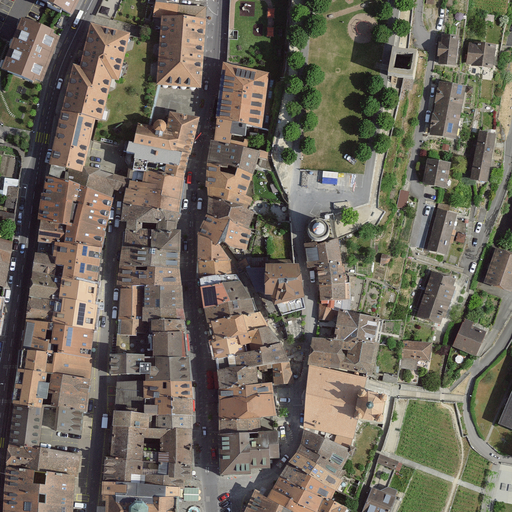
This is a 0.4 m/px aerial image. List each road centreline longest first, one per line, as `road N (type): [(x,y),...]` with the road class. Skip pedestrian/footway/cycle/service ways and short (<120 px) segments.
road 1 (residential): [(209,484),(189,265),(217,0)]
road 2 (secondary): [(92,0),(66,51),(35,167),(0,409)]
road 3 (residential): [(91,511),(117,196)]
road 4 (residential): [(209,484),(272,475),(295,440),(310,326),(298,239)]
road 5 (residential): [(419,0),(431,55),(411,174),(421,204),(412,246)]
road 6 (residential): [(511,325),(476,372),(466,400),(480,445),(511,461)]
road 7 (residential): [(511,144),(469,271)]
